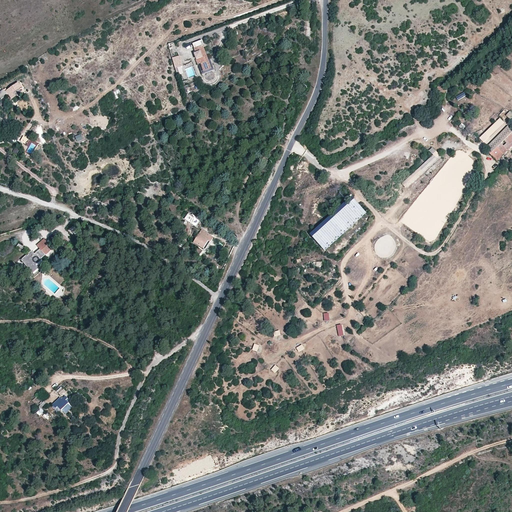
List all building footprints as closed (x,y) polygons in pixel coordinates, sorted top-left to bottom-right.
[(215,70),(211,59),(208,60),(201,41),(193,44),(196,53),(195,54),(202,75),(215,70)] [(183,66),(180,56),(172,58),(177,75),(179,75),(180,73),(178,68),(183,66)] [(13,93),(21,88),(19,85),(20,85),(19,83),(7,92),(12,99),(16,96),(13,93)] [(187,94),(193,91),(189,84),(184,87),(187,94)] [(465,93),(453,98),(455,103),(467,98),(465,93)] [(482,105),(484,100),(477,96),(474,101),(482,105)] [(480,139),(484,143),(505,123),(501,119),(480,139)] [(496,161),(511,145),(511,131),(508,127),(485,150),(496,161)] [(82,134),(75,136),(77,142),(84,140),(82,134)] [(441,158),(432,148),(429,151),(433,155),(402,184),(407,189),(441,158)] [(351,196),(309,233),(324,250),(366,212),(351,196)] [(196,227),(200,221),(192,215),(189,219),(188,221),(196,227)] [(79,229),(75,225),(69,231),(72,235),(79,229)] [(206,250),(213,238),(202,231),(195,243),(206,250)] [(41,259),(53,249),(44,240),(38,245),(41,249),(37,253),(35,255),(32,251),(22,260),(33,273),(39,268),(36,265),(42,260),(41,259)] [(393,245),(387,250),(389,253),(395,247),(393,245)] [(297,348),(299,353),(305,349),(303,344),(297,348)] [(276,374),(280,368),(275,365),(271,370),(276,374)] [(69,401),(70,401),(66,396),(62,400),(60,398),(52,407),(55,410),(59,406),(61,409),(62,410),(70,405),(69,404),(68,402),(69,401)] [(66,414),(72,408),(70,405),(62,410),(66,414)]
